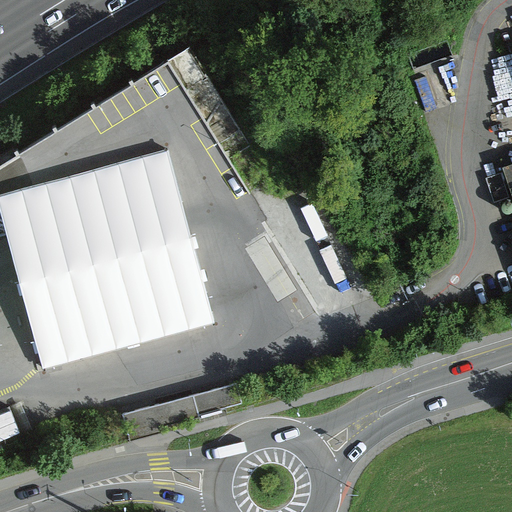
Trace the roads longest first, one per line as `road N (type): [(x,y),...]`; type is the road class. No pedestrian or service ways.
road 1 (secondary): [(224,453),(113,467),(44,499)]
road 2 (secondary): [(44,499),(160,491),(218,510)]
road 3 (secondary): [(421,393),(293,434)]
road 4 (secondary): [(326,486),(342,461),(421,393)]
